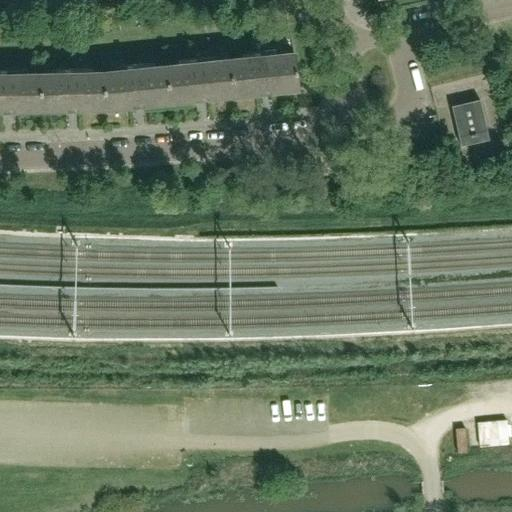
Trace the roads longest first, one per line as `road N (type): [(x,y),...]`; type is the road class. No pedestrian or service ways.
road 1 (residential): [(0,157),(181,148),(356,125)]
road 2 (residential): [(356,125),(413,113),(401,33)]
